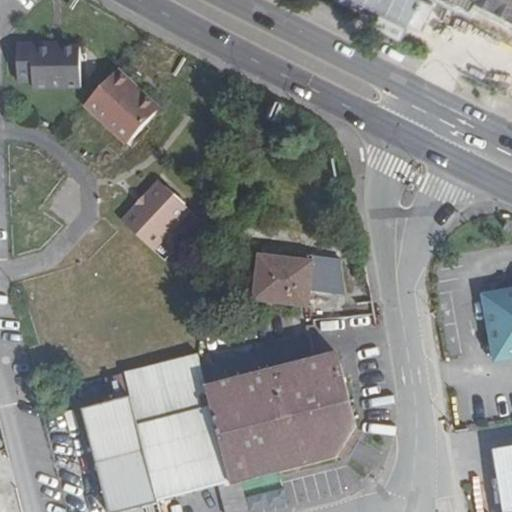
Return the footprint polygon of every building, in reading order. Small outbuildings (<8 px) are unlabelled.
[(511,0),(452,0),(511,28),(511,0)] [(35,93),(67,92),(82,92),(82,82),(88,82),(86,51),(36,52),(35,47),(18,47),(18,85),(35,85),(35,93)] [(86,51),(88,82),(98,72),(97,62),(86,51)] [(128,147),(156,119),(129,92),(133,87),(120,74),(87,107),(125,144),(128,147)] [(129,92),(156,119),(161,114),(133,87),(129,92)] [(146,209),(142,204),(139,207),(123,223),(155,254),(193,215),(161,184),(149,197),(154,202),(146,209)] [(149,197),(142,204),(146,209),(154,202),(149,197)] [(278,262),(260,261),(255,304),(306,309),(307,300),(323,301),(327,263),(308,261),(308,257),(278,254),(278,262)] [(506,286),(474,291),(486,360),(511,356),(511,271),(511,272),(506,286)] [(229,479),(233,479),(336,453),(355,421),(338,354),(337,350),(267,368),(202,380),(229,479)] [(229,479),(202,380),(200,374),(127,394),(156,498),(229,479)] [(106,511),(156,498),(127,394),(79,405),(105,511),(106,511)] [(511,449),(503,451),(511,499),(511,449)] [(225,492),(228,511),(250,511),(247,488),(225,492)]
